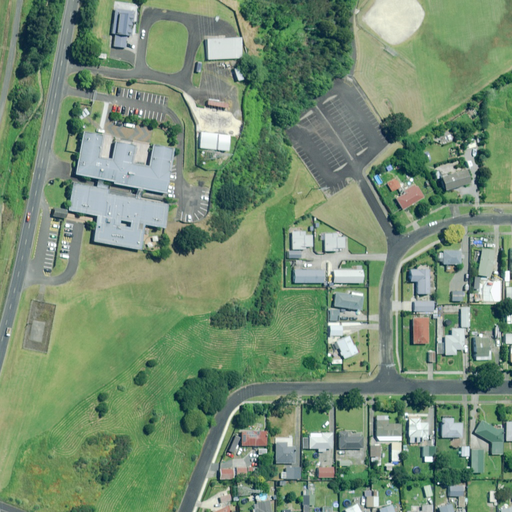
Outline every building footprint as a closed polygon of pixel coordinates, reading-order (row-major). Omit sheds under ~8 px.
[(128,12),(110,10),(105,49),(123,51),(128,12)] [(232,42),(199,43),(199,63),(233,62),(232,42)] [(237,68),(231,70),(234,81),(240,79),(237,68)] [(221,104),(201,101),(199,110),(220,113),(221,104)] [(453,139),(448,126),(441,129),(444,137),(441,138),(442,143),(453,139)] [(98,137),(76,132),(67,176),(161,195),(171,152),(148,147),(143,169),(126,166),(130,147),(110,143),(107,159),(94,156),(98,137)] [(221,137),(194,133),(192,145),(208,148),(207,152),(218,154),(221,137)] [(474,147),(473,141),(463,143),(465,149),(474,147)] [(466,183),(462,170),(437,177),(441,190),(466,183)] [(398,187),(394,178),(386,183),(390,191),(398,187)] [(162,205),(66,185),(61,211),(90,217),(85,244),(133,254),(138,228),(156,232),(162,205)] [(421,198),(413,185),(402,191),(404,194),(394,199),(400,210),(421,198)] [(304,236),(304,232),(291,232),(291,249),(304,249),(304,246),(311,246),(311,235),(304,236)] [(336,233),(324,233),(323,251),(336,251),(337,248),(342,248),(343,238),(336,237),(336,233)] [(492,251),(479,250),(476,275),(488,276),(492,251)] [(462,252),(441,251),(441,254),(437,253),(437,261),(441,261),(441,264),(458,265),(459,258),(462,258),(462,252)] [(360,283),(361,271),(331,270),(331,283),(360,283)] [(427,270),(407,270),(407,281),(415,282),(415,294),(426,294),(427,270)] [(321,283),(321,271),(292,271),(292,283),(321,283)] [(502,283),(490,283),(490,295),(494,295),(494,299),(502,299),(502,283)] [(461,301),(462,291),(450,291),(450,301),(461,301)] [(358,310),(361,294),(348,292),(348,295),(333,293),(331,306),(358,310)] [(431,302),(411,301),(411,311),(431,312),(431,302)] [(470,308),(460,308),(459,327),(469,327),(470,308)] [(337,310),(328,310),(328,321),(335,321),(335,315),(337,315),(337,310)] [(426,344),(426,318),(411,318),(411,344),(426,344)] [(340,336),(341,326),(328,325),(327,335),(340,336)] [(462,349),(462,329),(450,329),(450,337),(444,337),(444,355),(455,355),(454,350),(462,349)] [(351,345),(347,336),(334,342),(342,359),(357,352),(353,344),(351,345)] [(486,338),(473,338),(474,360),(490,360),(489,345),(486,345),(486,338)] [(387,424),(386,416),(374,416),(374,441),(399,440),(399,424),(387,424)] [(419,423),(419,419),(407,419),(407,438),(410,438),(410,440),(426,440),(426,423),(419,423)] [(451,419),(440,419),(440,437),(460,437),(460,424),(451,424),(451,419)] [(495,429),(479,420),(472,433),(488,442),(488,454),(500,455),(501,429),(495,429)] [(265,445),(265,431),(239,431),(240,446),(265,445)] [(344,432),(338,432),(338,449),(361,449),(360,437),(344,437),(344,432)] [(331,448),(330,433),(307,434),(308,438),(302,438),(303,449),(317,449),(317,452),(324,451),(324,448),(331,448)] [(461,439),(451,439),(452,447),(462,446),(461,439)] [(284,447),(284,443),(275,443),(275,461),(293,461),(293,447),(284,447)] [(379,467),(379,446),(370,446),(370,468),(379,467)] [(433,446),(421,446),(421,456),(433,456),(433,446)] [(468,456),(468,447),(459,447),(459,456),(468,456)] [(400,450),(389,451),(390,464),(400,464),(400,450)] [(482,450),(470,450),(469,467),(465,467),(465,472),(481,473),(482,450)] [(349,459),(338,459),(338,467),(349,467),(349,459)] [(299,467),(285,467),(285,478),(299,478),(299,467)] [(245,479),(244,468),(235,468),(235,479),(245,479)] [(331,468),(316,468),(317,478),(331,478),(331,468)] [(232,479),(232,469),(219,469),(219,479),(232,479)] [(431,495),(428,485),(422,487),(424,497),(431,495)] [(461,486),(448,485),(447,496),(460,497),(461,486)] [(227,493),(217,496),(219,504),(229,501),(227,493)] [(313,495),(300,495),(301,505),(313,505),(313,495)] [(376,507),(376,497),(364,497),(365,507),(376,507)] [(268,511),(266,501),(253,503),(255,511),(268,511)]
